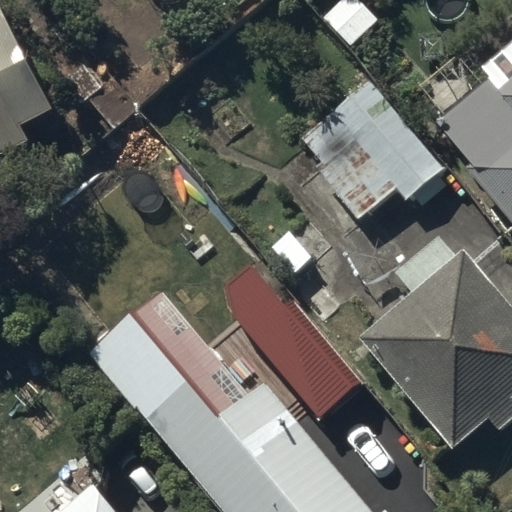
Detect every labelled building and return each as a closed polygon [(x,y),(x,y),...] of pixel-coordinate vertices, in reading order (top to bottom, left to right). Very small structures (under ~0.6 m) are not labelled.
[(0,175),(74,136),(3,8),(0,9),(0,175)] [(511,51),(484,73),(495,86),(441,129),(474,172),(470,175),(511,228),(511,51)] [(450,175),(373,85),(304,143),(326,168),(319,174),(362,225),(399,194),(411,208),(450,175)] [(511,310),(471,260),(462,267),(444,245),(401,279),(419,300),(365,344),(458,459),(496,428),(504,438),(511,431),(511,310)] [(277,296),(229,330),(284,399),(330,362),(277,296)] [(195,396),(151,427),(219,511),(386,511),(392,508),(342,446),(326,459),(271,392),(264,398),(224,348),(183,381),(195,396)] [(109,511),(97,495),(75,511),(109,511)]
